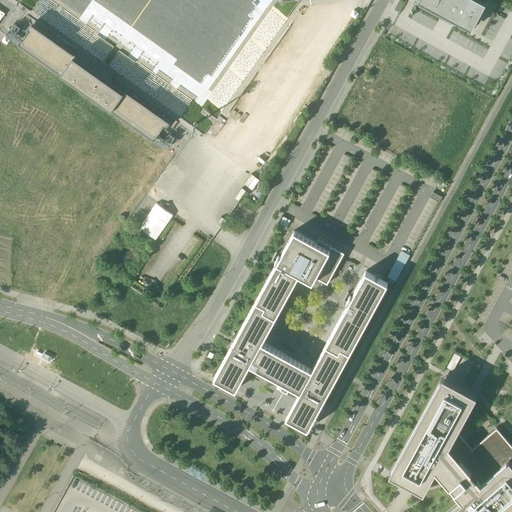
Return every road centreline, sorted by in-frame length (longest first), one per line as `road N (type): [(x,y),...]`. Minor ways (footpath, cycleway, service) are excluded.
road 1 (unclassified): [(171,370),(385,0)]
road 2 (tertiary): [(511,130),(327,472)]
road 3 (tertiary): [(346,484),(511,171)]
road 4 (unclassified): [(159,385),(232,426),(316,494)]
road 5 (unclassified): [(327,472),(286,435),(171,370)]
road 6 (unclassified): [(0,352),(133,426)]
road 7 (unclassified): [(133,426),(129,443),(143,463),(238,511)]
road 8 (unclassified): [(171,370),(52,321)]
road 9 (unclassified): [(52,321),(159,385)]
